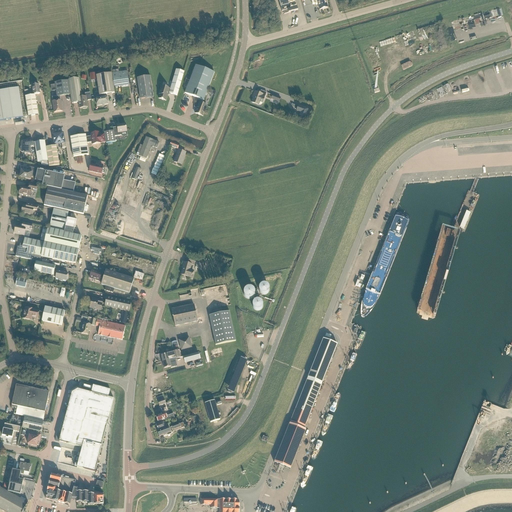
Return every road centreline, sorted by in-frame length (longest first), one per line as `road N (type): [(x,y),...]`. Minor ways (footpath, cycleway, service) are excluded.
road 1 (tertiary): [(128,467),(194,456),(234,430),(360,144),(414,92),(511,51)]
road 2 (unclassified): [(172,488),(259,488),(372,203),(398,161),(423,144)]
road 3 (unclassified): [(12,131),(150,110),(205,130)]
road 4 (tertiary): [(151,300),(214,133)]
road 5 (residential): [(243,41),(408,0)]
road 6 (unclassified): [(2,298),(12,131)]
road 7 (unclassified): [(147,443),(163,306),(151,300)]
